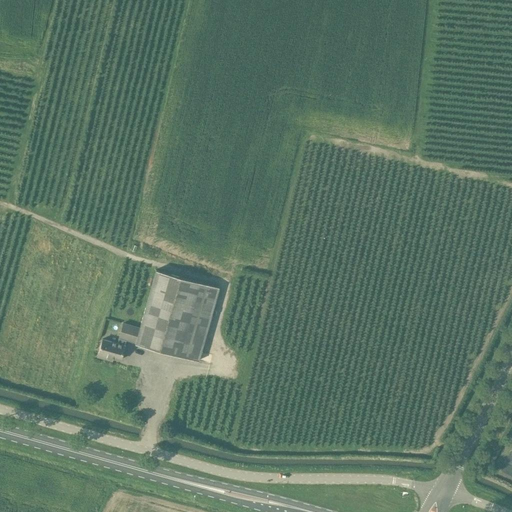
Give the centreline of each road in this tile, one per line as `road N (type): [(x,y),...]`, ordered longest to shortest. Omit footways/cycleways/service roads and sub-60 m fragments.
road 1 (unclassified): [(441,491),(393,480),(230,474),(0,410)]
road 2 (primary): [(165,476),(0,430)]
road 3 (primary): [(320,511),(165,476)]
road 4 (tertiary): [(441,491),(511,357)]
